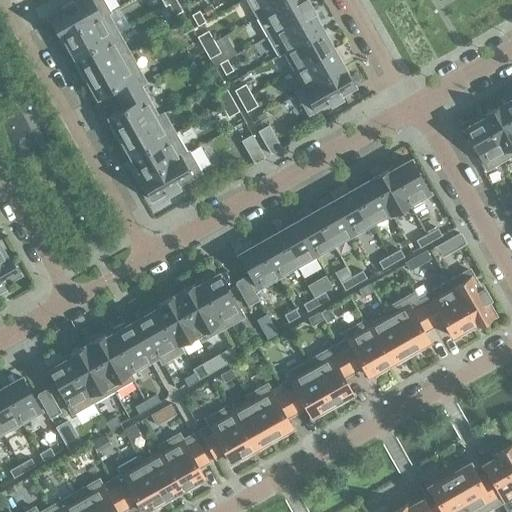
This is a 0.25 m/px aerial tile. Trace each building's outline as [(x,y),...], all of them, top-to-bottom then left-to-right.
[(72,0),(60,7),(62,10),(48,18),(60,39),(109,12),(102,0),(80,0),(74,4),(72,0)] [(175,0),(168,4),(174,15),(182,11),(175,0)] [(246,0),(256,17),(286,0),(246,0)] [(286,0),(256,17),(267,36),(313,10),(306,0),(286,0)] [(208,5),(201,8),(206,16),(212,12),(208,5)] [(198,10),(191,14),(197,25),(205,21),(198,10)] [(321,30),(318,24),(311,12),(313,11),(313,10),(267,36),(278,55),(321,30)] [(68,53),(70,51),(74,57),(118,33),(117,32),(111,35),(101,17),(109,12),(60,39),(68,53)] [(189,21),(178,27),(182,35),(193,29),(189,21)] [(197,36),(203,47),(214,41),(208,30),(197,36)] [(332,49),(325,36),(321,30),(278,55),(278,56),(285,52),(295,70),(332,49)] [(118,33),(74,57),(77,64),(75,65),(82,79),(129,52),(118,33)] [(220,52),(214,41),(203,47),(209,58),(220,52)] [(296,94),(341,68),(342,68),(332,49),(295,70),(305,88),(296,93),(296,94)] [(129,52),(82,79),(90,92),(93,91),(97,98),(113,89),(119,98),(140,86),(146,83),(129,52)] [(225,74),(232,70),(226,59),(219,63),(225,74)] [(354,87),(346,74),(342,68),(341,68),(296,94),(308,113),(328,102),(330,105),(341,99),(340,95),(354,87)] [(245,84),(234,90),(240,101),(251,94),(245,84)] [(140,86),(119,98),(124,108),(108,117),(112,124),(109,126),(117,139),(163,113),(163,112),(156,116),(140,86)] [(215,95),(222,106),(233,100),(226,89),(215,95)] [(251,94),(240,101),(246,112),(257,105),(251,94)] [(511,98),(501,105),(511,124),(511,98)] [(233,100),(222,106),(228,117),(239,111),(233,100)] [(511,124),(501,105),(482,116),(506,158),(511,154),(511,124)] [(163,113),(117,139),(125,153),(127,151),(131,157),(175,133),(163,113)] [(482,116),(481,116),(482,118),(464,129),(486,169),(506,158),(482,116)] [(270,154),(281,147),(280,146),(268,125),(257,131),(269,152),(270,154)] [(185,152),(175,133),(131,157),(134,164),(131,165),(139,179),(188,151),(188,150),(185,152)] [(263,155),(251,134),(241,140),(253,161),(252,161),(253,163),(265,156),(264,155),(263,155)] [(171,193),(179,188),(177,185),(200,172),(188,151),(139,179),(151,200),(169,190),(171,193)] [(410,159),(391,170),(390,168),(389,168),(410,205),(429,194),(410,159)] [(410,205),(389,168),(370,179),(391,215),(410,205)] [(391,215),(370,179),(351,190),(371,224),(388,214),(390,216),(391,215)] [(371,224),(351,190),(333,200),(352,234),(371,224)] [(503,207),(511,201),(511,200),(508,192),(498,198),(503,207)] [(352,234),(333,200),(314,211),(333,245),(352,234)] [(333,245),(314,211),(295,222),(314,256),(333,245)] [(314,256),(295,222),(276,232),(296,266),(314,256)] [(426,234),(430,241),(441,235),(437,228),(426,234)] [(296,266),(276,232),(257,243),(277,277),(296,266)] [(458,232),(457,233),(457,234),(436,245),(442,256),(463,244),(463,245),(465,244),(458,232)] [(415,240),(419,247),(430,241),(426,234),(415,240)] [(277,277),(257,243),(238,254),(257,288),(277,277)] [(393,263),(404,256),(399,249),(388,255),(393,263)] [(7,254),(0,257),(0,289),(7,286),(5,282),(19,274),(7,254)] [(393,263),(388,255),(377,261),(382,269),(393,263)] [(414,257),(404,262),(409,271),(418,265),(414,257)] [(447,281),(473,327),(494,315),(486,301),(489,299),(483,288),(480,290),(468,269),(447,281)] [(351,276),(355,284),(366,278),(362,270),(351,276)] [(201,279),(203,282),(198,285),(196,282),(195,283),(221,329),(242,317),(218,274),(214,275),(213,273),(201,279)] [(340,282),(344,290),(355,284),(351,276),(340,282)] [(248,306),(258,300),(246,278),(247,278),(246,277),(234,283),(235,285),(236,284),(248,306)] [(458,332),(460,335),(473,327),(447,281),(418,298),(414,292),(413,292),(432,325),(442,320),(451,336),(458,332)] [(195,283),(175,294),(202,340),(221,329),(195,283)] [(368,283),(357,290),(362,297),(373,291),(368,283)] [(317,305),(328,299),(324,291),(313,297),(317,305)] [(383,309),(409,355),(423,347),(421,345),(428,341),(423,331),(432,325),(413,292),(383,309)] [(202,340),(175,294),(156,305),(182,351),(183,351),(179,344),(197,334),(201,340),(202,340)] [(302,304),(307,311),(317,305),(313,297),(302,304)] [(157,357),(161,363),(182,351),(156,305),(155,306),(156,308),(151,311),(150,309),(138,315),(140,318),(129,323),(150,361),(157,357)] [(328,307),(320,311),(327,322),(335,318),(328,307)] [(288,322),(299,316),(294,308),(283,314),(288,322)] [(363,320),(388,364),(394,360),(395,363),(409,355),(383,309),(382,310),(386,316),(368,326),(364,320),(363,320)] [(307,318),(311,325),(323,319),(318,312),(307,318)] [(386,365),(388,364),(363,320),(342,332),(346,339),(337,344),(352,371),(361,365),(367,376),(374,372),(376,374),(387,368),(386,365)] [(130,372),(150,361),(129,323),(126,326),(124,323),(113,329),(114,332),(109,335),(107,332),(107,333),(133,379),(134,378),(130,372)] [(107,333),(87,344),(113,390),(133,379),(107,333)] [(87,344),(67,355),(93,401),(113,390),(87,344)] [(306,361),(332,407),(346,399),(345,397),(352,393),(342,376),(352,371),(337,344),(306,361)] [(222,356),(226,363),(238,357),(233,350),(222,356)] [(72,413),(93,401),(67,355),(66,356),(68,358),(63,361),(61,359),(50,365),(51,368),(48,370),(72,413)] [(319,415),(332,407),(306,361),(285,372),(289,379),(279,384),(283,390),(295,411),(304,406),(310,416),(317,412),(319,415)] [(198,380),(209,374),(203,363),(192,369),(194,372),(198,380)] [(235,376),(231,368),(219,374),(224,382),(235,376)] [(183,378),(187,386),(198,380),(194,372),(183,378)] [(21,377),(1,388),(21,422),(40,411),(21,377)] [(246,395),(272,441),(285,434),(284,431),(291,427),(285,417),(295,411),(283,390),(274,396),(266,383),(246,395)] [(1,388),(0,388),(0,429),(2,433),(21,422),(1,388)] [(49,418),(60,412),(48,391),(49,390),(48,389),(36,395),(37,397),(38,397),(49,418)] [(149,408),(160,401),(156,394),(145,400),(149,408)] [(258,449),(272,441),(246,395),(245,396),(248,402),(230,412),(227,406),(226,406),(250,450),(256,446),(258,449)] [(138,414),(149,408),(145,400),(134,406),(138,414)] [(250,450),(226,406),(205,418),(209,424),(199,430),(214,457),(224,452),(230,462),(237,458),(238,460),(250,454),(248,451),(250,450)] [(109,430),(120,424),(116,416),(105,422),(109,430)] [(134,423),(123,429),(129,440),(140,434),(134,423)] [(178,433),(158,445),(182,488),(184,487),(186,490),(198,483),(196,481),(203,477),(197,466),(207,461),(192,434),(182,439),(178,433)] [(494,458),(483,464),(509,510),(511,508),(511,444),(492,456),(494,458)] [(182,488),(158,445),(157,445),(160,452),(142,462),(139,455),(138,456),(164,502),(178,494),(176,492),(182,488)] [(38,453),(43,461),(54,455),(49,447),(38,453)] [(164,502),(138,456),(117,468),(121,474),(111,479),(126,507),(136,501),(142,511),(149,507),(150,510),(164,502)] [(20,464),(24,471),(35,465),(31,458),(20,464)] [(460,464),(446,472),(469,511),(483,511),(503,501),(508,510),(509,510),(483,464),(482,465),(487,474),(478,479),(469,463),(462,467),(460,464)] [(24,471),(20,464),(9,470),(13,478),(24,471)] [(469,511),(446,472),(433,480),(434,482),(427,486),(436,503),(427,508),(422,499),(421,499),(428,511),(469,511)] [(98,478),(77,490),(89,511),(117,511),(126,507),(111,479),(102,485),(98,478)] [(89,511),(77,490),(47,507),(49,511),(89,511)] [(428,511),(421,499),(410,505),(409,503),(392,511),(428,511)]
